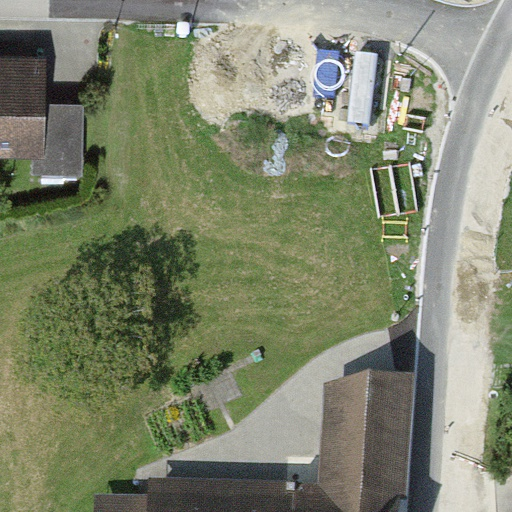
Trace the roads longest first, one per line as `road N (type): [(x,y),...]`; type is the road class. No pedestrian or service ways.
road 1 (tertiary): [(430,511),(475,155),(511,45)]
road 2 (residential): [(511,40),(367,11),(72,0)]
